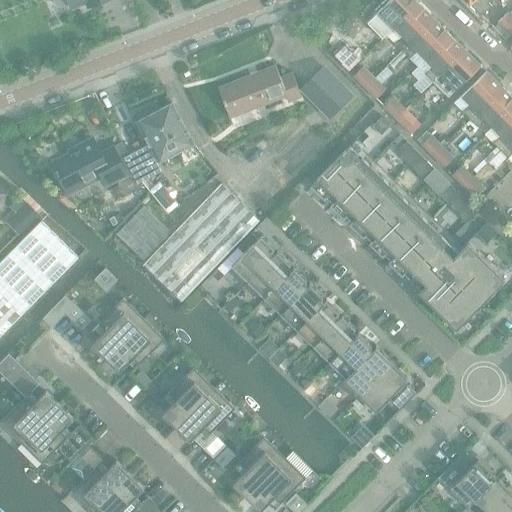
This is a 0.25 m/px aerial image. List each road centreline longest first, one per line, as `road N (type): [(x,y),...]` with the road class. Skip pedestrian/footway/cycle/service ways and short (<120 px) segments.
road 1 (unclassified): [(0,103),(266,0)]
road 2 (residential): [(484,384),(304,203)]
road 3 (residential): [(213,511),(52,359)]
road 4 (residential): [(360,511),(484,384)]
